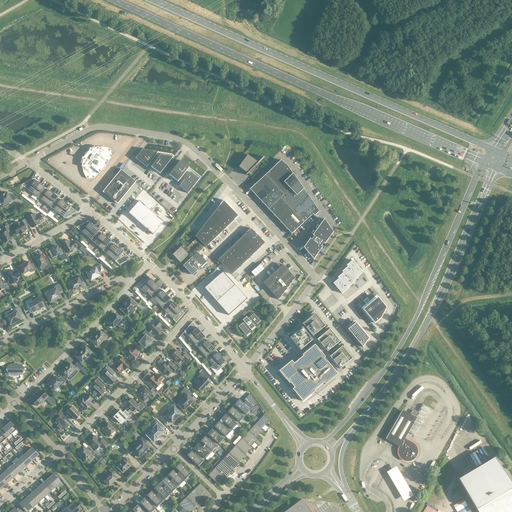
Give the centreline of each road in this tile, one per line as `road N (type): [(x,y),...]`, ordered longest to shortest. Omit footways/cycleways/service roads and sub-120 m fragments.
road 1 (track): [(511,433),(308,138),(227,118),(212,105),(112,88)]
road 2 (unclassified): [(245,371),(316,279),(249,200),(175,138),(94,127),(33,160)]
road 3 (trunk): [(115,0),(483,163)]
road 4 (trunk): [(490,148),(155,0)]
road 5 (secondary): [(483,163),(414,318),(323,444)]
road 6 (secondary): [(347,434),(414,345),(495,168)]
road 7 (residential): [(59,452),(194,309)]
road 8 (residential): [(14,403),(130,283)]
road 9 (residential): [(0,344),(116,280),(130,283)]
road 10 (unknown): [(240,192),(281,155),(323,208)]
